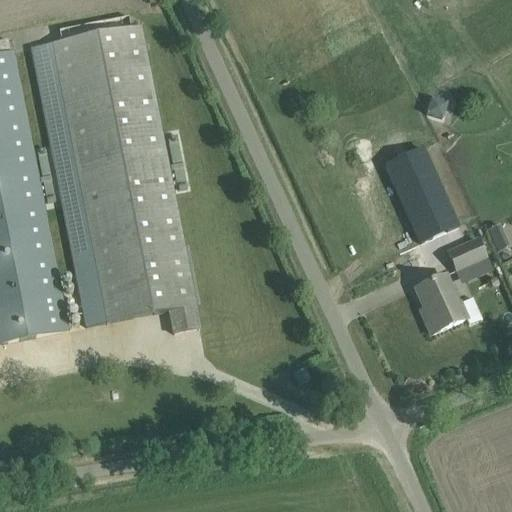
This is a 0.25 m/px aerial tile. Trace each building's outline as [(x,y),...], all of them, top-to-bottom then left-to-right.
[(108,326),(109,326),(109,325),(169,313),(173,336),(175,336),(174,335),(197,331),(198,332),(199,331),(139,28),(138,29),(131,31),(128,19),(58,32),(61,45),(53,46),(108,326)] [(0,43),(0,52),(9,51),(7,42),(0,43)] [(0,346),(69,333),(69,332),(64,333),(10,55),(14,54),(0,56),(0,346)] [(475,83),(459,88),(465,105),(481,100),(475,83)] [(423,154),(385,171),(420,249),(458,232),(423,154)] [(485,261),(476,243),(447,256),(455,274),(485,261)] [(420,272),(425,284),(443,277),(438,265),(420,272)] [(457,307),(445,279),(415,292),(428,320),(424,322),(431,337),(466,322),(459,306),(457,307)] [(304,371),(293,376),(298,386),(308,382),(304,371)]
